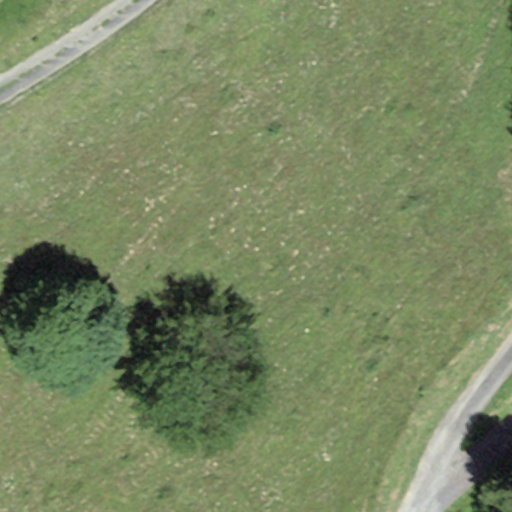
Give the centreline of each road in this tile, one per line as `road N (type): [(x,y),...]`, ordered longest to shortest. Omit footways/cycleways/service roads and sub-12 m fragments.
road 1 (unclassified): [(416,511),(461,422),(511,354)]
road 2 (unclassified): [(131,0),(0,87)]
road 3 (track): [(422,511),(511,426)]
